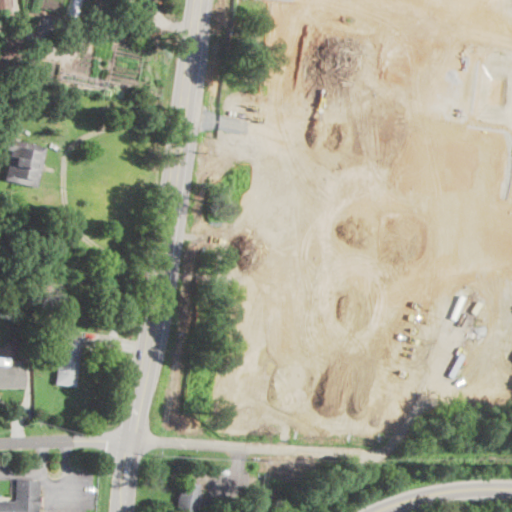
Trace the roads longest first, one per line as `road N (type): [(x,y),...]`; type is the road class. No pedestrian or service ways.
road 1 (residential): [(374,18),(511,36),(426,325),(325,343)]
road 2 (residential): [(308,450),(376,0)]
road 3 (secondary): [(132,440),(198,0)]
road 4 (residential): [(354,452),(132,440)]
road 5 (residential): [(511,276),(332,303)]
road 6 (residential): [(361,137),(184,116)]
road 7 (secondary): [(373,511),(431,493),(511,488)]
road 8 (residential): [(132,440),(0,443)]
